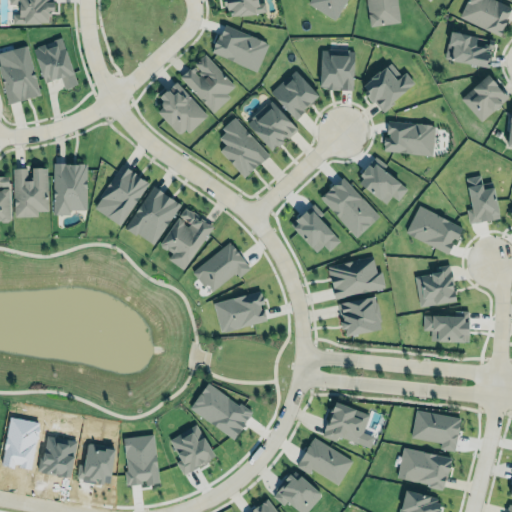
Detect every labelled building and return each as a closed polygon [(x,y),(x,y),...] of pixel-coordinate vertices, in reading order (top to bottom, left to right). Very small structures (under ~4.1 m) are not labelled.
[(8,0),(8,4),(18,4),(18,14),(11,14),(12,24),(52,23),(51,0),(8,0)] [(222,0),(223,5),(225,4),(226,8),(228,8),(229,15),(237,14),(237,15),(254,12),(265,11),(264,1),(257,2),(256,0),(222,0)] [(345,0),(345,1),(346,1),(343,7),(341,6),(333,19),(307,2),(308,0),(345,0)] [(365,0),(369,26),(399,21),(396,0),(365,0)] [(465,0),(458,17),(498,35),(511,8),(495,0),(465,0)] [(268,43),(223,23),(211,52),(256,71),(268,43)] [(493,40),(487,66),(443,58),(450,30),(493,40)] [(31,46),(59,37),(74,83),(63,87),(59,74),(42,80),(31,46)] [(0,51),(0,74),(7,103),(38,96),(27,45),(0,51)] [(318,49),(351,50),(350,88),(317,87),(318,49)] [(212,112),(229,96),(226,92),(234,85),(203,53),(178,77),(212,112)] [(414,84),(403,70),(395,78),(385,66),(360,86),(380,111),(414,84)] [(317,94),(312,99),(313,100),(307,105),(306,104),(302,107),(304,110),(294,119),(269,91),(294,68),(317,94)] [(487,73),(460,97),(480,121),(507,96),(487,73)] [(175,80),(166,90),(165,90),(158,96),(161,98),(162,99),(161,101),(160,103),(160,105),(161,106),(156,111),(176,132),(180,132),(184,128),(188,132),(206,114),(192,99),(193,98),(190,94),(189,95),(175,80)] [(246,122),(272,100),(295,128),(270,149),(246,122)] [(219,126),(232,115),(267,154),(242,177),(218,150),(224,145),(217,136),(223,130),(219,126)] [(428,122),(431,125),(430,154),(382,151),(380,150),(377,150),(378,133),(384,133),(384,128),(382,127),(383,117),(428,122)] [(384,203),(390,195),(397,200),(407,187),(372,159),(355,181),(384,203)] [(52,162),(52,214),(68,213),(68,208),(85,209),(86,163),(52,162)] [(92,207),(120,225),(147,181),(120,164),(92,207)] [(11,168),(13,216),(37,216),(37,211),(47,210),(46,167),(31,168),(31,180),(26,180),(26,167),(11,168)] [(0,174),(7,174),(9,219),(0,219),(0,174)] [(464,177),(470,209),(465,209),(468,223),(498,218),(492,181),(481,183),(479,174),(464,177)] [(356,237),(378,215),(340,176),(318,198),(356,237)] [(124,228),(152,245),(179,203),(151,186),(124,228)] [(289,224),(315,252),(322,245),(328,250),(339,240),(316,216),(320,212),(312,203),(289,224)] [(157,242),(183,204),(211,223),(181,268),(165,258),(170,250),(157,242)] [(417,204),(460,227),(453,241),(451,239),(444,252),(403,230),(417,204)] [(190,272),(202,286),(205,283),(211,290),(233,271),(237,276),(247,268),(244,265),(245,262),(227,240),(190,272)] [(384,288),(380,271),(375,272),(372,256),(326,265),(333,298),(384,288)] [(453,301),(449,264),(434,266),(435,272),(414,275),(418,306),(453,301)] [(212,302),(219,332),(266,320),(258,290),(212,302)] [(337,302),(343,335),(380,329),(374,296),(337,302)] [(422,329),(429,330),(429,341),(467,342),(467,316),(422,315),(422,329)] [(371,437),(367,446),(335,434),(332,439),(321,435),(320,430),(323,422),(327,423),(330,411),(328,410),(329,407),(331,408),(334,400),(354,407),(353,408),(366,413),(359,432),(371,437)] [(439,448),(453,451),(459,417),(415,409),(410,437),(440,442),(439,448)] [(169,438),(180,460),(176,462),(182,473),(212,458),(195,425),(169,438)] [(311,436),(349,460),(334,483),(309,467),(306,473),(295,466),(295,460),(311,436)] [(399,446),(392,476),(425,483),(425,485),(439,489),(446,457),(399,446)] [(299,511),(305,511),(321,494),(299,475),(295,480),(288,474),(271,495),(282,505),(286,500),(299,511)] [(436,511),(439,498),(403,490),(398,511),(436,511)] [(276,511),(265,498),(248,511),(276,511)]
